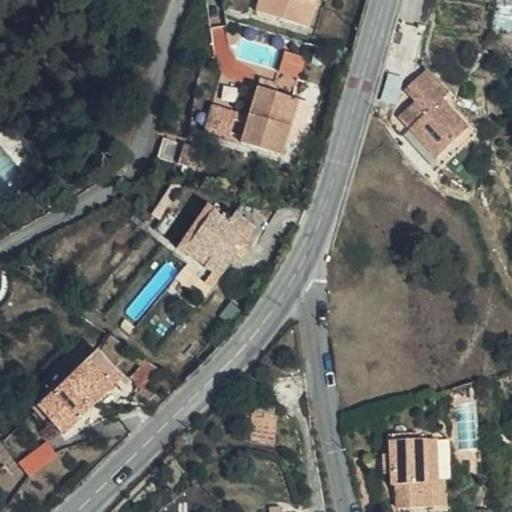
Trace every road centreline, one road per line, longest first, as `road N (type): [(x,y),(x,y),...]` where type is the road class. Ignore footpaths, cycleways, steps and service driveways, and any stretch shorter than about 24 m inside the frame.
road 1 (residential): [(179,0),(131,158),(109,190),(0,258)]
road 2 (secondary): [(294,272),(227,362),(77,511)]
road 3 (secondary): [(384,0),(320,217),(294,272)]
road 4 (residential): [(351,511),(315,310),(294,272)]
